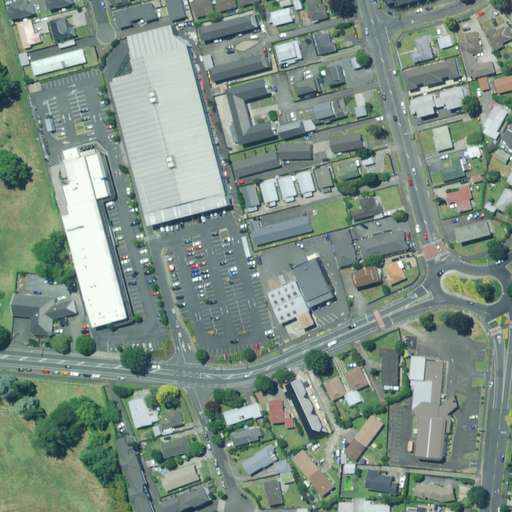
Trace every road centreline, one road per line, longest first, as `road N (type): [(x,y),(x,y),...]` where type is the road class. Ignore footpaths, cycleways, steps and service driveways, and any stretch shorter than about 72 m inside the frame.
road 1 (secondary): [(436,290),(271,366),(231,376),(188,371)]
road 2 (residential): [(440,266),(374,29)]
road 3 (secondary): [(188,371),(0,355)]
road 4 (unknown): [(241,185),(405,145)]
road 5 (tertiary): [(490,511),(505,361)]
road 6 (residential): [(188,371),(238,511)]
